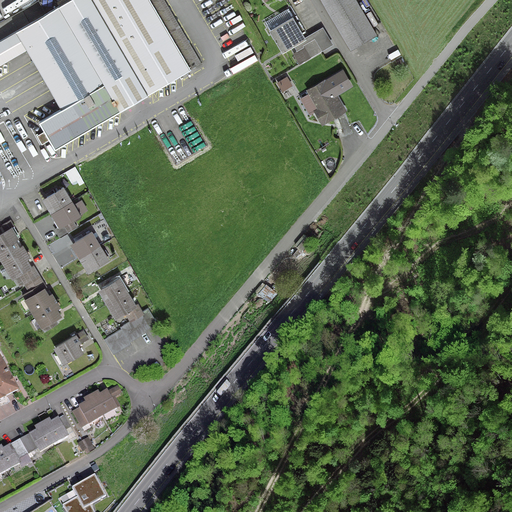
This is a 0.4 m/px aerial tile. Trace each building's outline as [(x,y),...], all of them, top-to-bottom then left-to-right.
[(189,69),(148,0),(66,0),(0,39),(0,64),(26,49),(60,109),(38,122),(54,149),(189,69)] [(376,35),(355,0),(319,0),(349,50),(376,35)] [(305,39),(293,19),(270,32),(283,53),(305,39)] [(308,58),(321,51),(313,38),(301,45),(308,58)] [(352,86),(343,71),(308,90),(319,109),(315,111),(323,125),(346,111),(337,95),(352,86)] [(78,167),(69,171),(74,181),(83,177),(78,167)] [(50,205),(47,207),(50,213),(70,201),(62,187),(45,197),(50,205)] [(72,205),(70,201),(50,213),(54,219),(57,217),(66,231),(74,226),(70,219),(85,210),(79,201),(72,205)] [(0,234),(0,255),(5,263),(24,251),(21,245),(18,247),(13,240),(16,238),(10,228),(13,227),(9,220),(1,224),(5,231),(0,234)] [(78,249),(75,251),(79,257),(98,245),(90,232),(73,242),(78,249)] [(90,269),(107,259),(98,245),(79,257),(82,264),(85,262),(90,269)] [(25,259),(28,257),(24,251),(5,263),(19,286),(36,275),(32,268),(31,269),(30,266),(29,267),(25,259)] [(23,294),(34,312),(54,300),(50,294),(47,296),(43,288),(38,291),(37,289),(43,285),(38,277),(25,285),(29,291),(23,294)] [(101,288),(106,296),(103,298),(106,304),(126,292),(118,278),(101,288)] [(268,289),(265,286),(258,294),(262,297),(268,289)] [(134,305),(126,292),(106,304),(110,310),(113,308),(118,315),(125,310),(131,320),(136,317),(135,315),(140,312),(135,304),(134,305)] [(54,308),(57,306),(54,300),(34,312),(45,330),(54,324),(52,320),(59,316),(54,308)] [(149,325),(155,322),(147,308),(141,312),(149,325)] [(136,317),(143,329),(149,325),(141,312),(140,312),(135,315),(136,317)] [(143,329),(136,317),(131,320),(130,320),(139,334),(144,330),(143,329)] [(130,320),(124,324),(133,337),(139,334),(130,320)] [(119,327),(120,329),(127,340),(133,337),(124,324),(119,327)] [(120,329),(114,332),(123,346),(129,342),(127,340),(120,329)] [(81,331),(55,347),(64,362),(81,352),(76,343),(79,341),(80,343),(86,339),(81,331)] [(114,332),(108,336),(117,349),(123,346),(114,332)] [(108,336),(103,339),(111,353),(117,349),(108,336)] [(0,399),(16,390),(0,360),(0,399)] [(96,394),(90,397),(101,417),(105,424),(114,419),(110,412),(115,409),(106,393),(98,397),(96,394)] [(85,421),(87,425),(101,417),(90,397),(84,401),(86,404),(71,412),(78,424),(85,421)] [(49,424),(47,421),(41,425),(52,445),(66,437),(68,441),(74,437),(62,417),(49,424)] [(38,453),(52,445),(41,425),(35,428),(36,431),(29,436),(38,453)] [(19,442),(26,455),(33,451),(26,438),(19,442)] [(86,449),(90,446),(86,439),(82,442),(86,449)] [(19,459),(26,455),(19,442),(12,445),(19,459)] [(78,444),(81,451),(86,449),(82,442),(78,444)] [(1,451),(0,449),(0,463),(4,472),(18,464),(9,447),(1,451)] [(105,494),(95,475),(74,487),(84,505),(105,494)]
